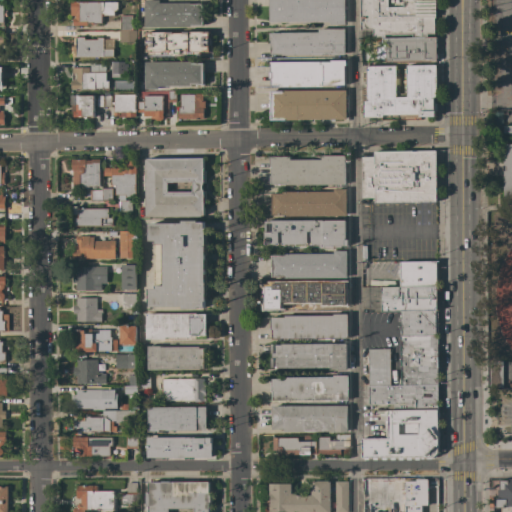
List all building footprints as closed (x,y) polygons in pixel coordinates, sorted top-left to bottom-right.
[(160,0),(160,3),(190,3),(190,4),(203,4),(203,25),(191,25),(191,27),(145,27),(145,0),(160,0)] [(345,0),(345,25),(330,25),(330,22),(269,22),(269,0),(345,0)] [(372,30),(361,30),(360,0),(434,0),(435,34),(421,34),(421,37),(383,38),(372,38),(372,30)] [(104,11),(101,11),(101,23),(93,23),(93,25),(73,26),(73,24),(72,23),(72,21),(73,20),(73,19),(75,19),(75,16),(70,16),(70,10),(70,7),(70,2),(104,2),(104,11)] [(120,30),(120,16),(132,15),(133,30),(120,30)] [(281,56),(281,55),(270,55),(270,41),(269,41),(269,33),(318,32),(318,29),(345,29),(345,55),(281,56)] [(133,30),(136,30),(136,42),(119,42),(119,30),(120,30),(133,30)] [(209,32),(209,33),(210,33),(211,50),(209,50),(209,52),(200,52),(200,54),(186,54),(183,56),(181,56),(180,57),(175,56),(173,56),(172,55),(172,54),(155,55),(155,52),(146,52),(146,50),(144,50),(144,34),(146,34),(146,32),(209,32)] [(74,57),(74,61),(72,61),(72,56),(71,56),(71,51),(71,46),(75,46),(75,45),(74,45),(74,39),(75,39),(75,37),(84,37),(84,40),(97,40),(97,38),(103,38),(103,40),(113,40),(113,57),(74,57)] [(383,38),(421,37),(436,37),(436,61),(385,61),(385,45),(383,45),(383,38)] [(279,87),(279,86),(271,86),(270,78),(269,78),(269,72),(271,72),(271,62),(330,62),(330,61),(346,60),(346,65),(344,65),(345,85),(323,85),(323,86),(279,87)] [(123,73),(112,73),(112,62),(123,62),(123,73)] [(191,62),(191,63),(203,63),(203,84),(191,84),(191,86),(159,86),(159,89),(145,89),(145,62),(191,62)] [(363,114),(361,114),(361,104),(363,104),(363,87),(366,87),(366,82),(363,82),(363,72),(366,72),(366,67),(396,66),(396,69),(399,69),(399,78),(396,78),(396,85),(399,85),(399,94),(404,94),(404,84),(406,84),(406,78),(404,78),(404,69),(406,69),(406,66),(436,65),(437,99),(434,99),(435,117),(420,117),(419,116),(363,118),(363,114)] [(89,68),(89,73),(106,73),(106,81),(108,81),(108,89),(95,89),(71,90),(71,81),(76,81),(76,73),(72,73),(72,68),(89,68)] [(346,90),(346,96),(347,96),(347,112),(346,112),(346,119),(298,119),(298,120),(270,120),(269,90),(346,90)] [(135,94),(135,117),(118,117),(118,116),(114,116),(114,104),(112,104),(112,102),(114,102),(114,95),(135,94)] [(194,94),(201,94),(202,96),(203,100),(201,101),(205,101),(205,109),(203,109),(203,119),(178,119),(178,108),(180,108),(180,94),(194,94)] [(94,95),(94,98),(95,98),(95,101),(94,101),(94,117),(73,117),(72,113),(71,113),(71,96),(94,95)] [(162,95),(162,119),(162,120),(161,121),(158,121),(156,120),(155,120),(155,119),(151,119),(151,116),(144,116),(144,112),(138,112),(138,102),(143,102),(143,96),(162,95)] [(502,111),(503,137),(497,137),(494,137),(494,111),(502,111)] [(503,144),(511,144),(511,199),(503,199),(503,144)] [(375,203),(375,198),(363,198),(362,157),(374,157),(374,152),(435,151),(436,202),(375,203)] [(290,156),(290,160),(320,160),(320,155),(345,155),(345,185),(269,185),(269,175),(271,175),(271,166),(269,166),(269,156),(290,156)] [(146,205),(144,205),(144,168),(145,168),(146,159),(203,158),(204,171),(205,171),(206,182),(203,182),(202,186),(202,188),(203,191),(205,191),(206,203),(204,203),(204,216),(146,217),(146,205)] [(100,186),(89,187),(89,188),(85,188),(85,187),(73,187),(73,170),(71,170),(71,167),(69,167),(69,163),(71,163),(71,160),(85,160),(91,160),(91,159),(99,159),(100,186)] [(125,168),(125,159),(136,159),(136,173),(135,173),(135,197),(125,197),(125,200),(119,200),(119,195),(115,195),(115,187),(113,187),(113,185),(111,185),(111,176),(103,176),(103,168),(125,168)] [(112,188),(112,200),(102,200),(102,190),(102,188),(112,188)] [(333,192),(333,189),(346,189),(346,216),(283,216),(283,215),(271,215),(271,194),(282,194),(282,192),(333,192)] [(102,190),(102,200),(90,200),(90,190),(102,190)] [(131,200),(132,212),(120,212),(120,201),(131,200)] [(74,226),(74,218),(77,218),(77,214),(72,214),(72,206),(77,206),(77,209),(108,209),(108,218),(113,218),(113,226),(74,226)] [(346,220),(346,240),(347,240),(347,246),(323,246),(323,243),(264,244),(264,232),(265,232),(265,221),(346,220)] [(182,223),(182,221),(197,221),(197,222),(204,222),(204,228),(206,228),(206,301),(204,301),(204,307),(198,307),(198,309),(182,309),(182,306),(149,307),(149,289),(156,289),(155,241),(148,241),(148,223),(182,223)] [(134,231),(135,251),(119,251),(118,231),(134,231)] [(81,236),(89,236),(89,237),(93,237),(93,241),(115,241),(114,259),(85,258),(85,260),(80,260),(81,260),(72,260),(72,246),(77,246),(77,243),(76,243),(76,236),(81,236)] [(332,254),(332,251),(347,251),(347,278),(346,278),(346,280),(337,280),(337,278),(284,278),(284,277),(271,277),(271,256),(284,256),(284,254),(332,254)] [(400,287),(400,262),(436,261),(437,286),(400,287)] [(136,289),(121,290),(120,265),(135,265),(136,289)] [(106,267),(106,283),(100,283),(100,291),(76,291),(75,283),(72,283),(72,275),(75,275),(75,267),(106,267)] [(326,282),(326,284),(328,284),(328,289),(326,289),(326,291),(321,291),(321,301),(324,300),(324,304),(321,304),(321,305),(280,305),(280,311),(271,311),(271,282),(326,282)] [(335,288),(346,288),(346,286),(348,286),(349,310),(336,310),(335,288)] [(382,312),(381,287),(400,287),(437,286),(437,311),(400,311),(382,312)] [(136,294),(136,308),(122,308),(122,294),(136,294)] [(96,298),(96,309),(102,309),(102,314),(101,314),(101,322),(76,322),(76,314),(72,314),(72,305),(76,305),(76,298),(96,298)] [(0,310),(2,310),(2,315),(8,315),(8,331),(0,331),(0,310)] [(400,311),(437,311),(439,311),(439,320),(441,319),(441,335),(438,335),(401,336),(400,311)] [(156,313),(162,313),(162,314),(196,313),(196,314),(206,314),(206,335),(191,335),(191,337),(165,337),(166,339),(147,339),(147,332),(145,332),(145,324),(146,324),(146,314),(156,314),(156,313)] [(284,317),(284,316),(333,316),(333,314),(348,314),(348,338),(272,339),(272,330),(271,330),(271,317),(284,317)] [(136,326),(136,344),(120,344),(120,326),(136,326)] [(91,333),(99,333),(99,330),(110,330),(110,337),(111,337),(111,340),(116,340),(117,351),(73,351),(73,330),(91,329),(91,333)] [(368,386),(367,349),(389,349),(390,377),(400,377),(400,343),(397,343),(397,336),(401,336),(438,335),(438,344),(441,344),(442,385),(368,386)] [(271,344),(274,344),(275,345),(281,345),(281,344),(347,343),(347,370),(330,370),(330,368),(278,368),(278,366),(274,366),(274,367),(271,367),(271,358),(273,358),(273,353),(271,353),(271,344)] [(161,346),(161,347),(199,347),(199,348),(204,348),(204,369),(148,370),(148,346),(161,346)] [(136,355),(136,368),(115,368),(115,355),(136,355)] [(76,367),(76,359),(97,360),(97,372),(102,372),(102,374),(106,374),(106,384),(76,383),(76,375),(73,375),(73,367),(76,367)] [(503,387),(489,387),(489,361),(503,361),(503,387)] [(129,385),(129,379),(133,379),(133,378),(139,378),(139,373),(151,373),(151,391),(140,391),(139,385),(129,385)] [(284,379),(284,377),(333,377),(333,375),(348,375),(348,400),(273,401),(272,391),(271,391),(271,379),(284,379)] [(206,378),(206,401),(165,402),(165,395),(162,395),(162,379),(206,378)] [(442,409),(438,409),(393,410),(393,404),(368,405),(368,386),(442,385),(442,409)] [(124,386),(137,386),(137,394),(124,394),(124,386)] [(115,389),(115,394),(118,394),(118,408),(104,408),(104,410),(93,410),(93,408),(76,408),(76,403),(72,403),(72,395),(76,395),(76,390),(115,389)] [(347,406),(348,432),(335,432),(335,431),(284,432),(284,429),(272,429),(272,406),(347,406)] [(206,407),(206,431),(159,431),(159,432),(148,432),(148,407),(206,407)] [(438,412),(438,417),(438,422),(438,427),(438,432),(439,432),(439,436),(438,437),(438,453),(433,457),(432,457),(432,459),(427,459),(427,457),(420,457),(420,459),(415,459),(415,458),(412,458),(412,459),(407,459),(407,458),(404,458),(404,459),(399,459),(399,457),(396,457),(396,459),(391,459),(391,458),(387,458),(387,459),(382,459),(382,458),(378,458),(378,459),(374,459),(374,457),(369,458),(369,459),(366,459),(365,458),(363,456),(363,439),(385,438),(385,420),(388,420),(388,410),(393,410),(438,409),(438,412)] [(128,410),(128,412),(133,412),(133,417),(129,417),(129,423),(115,423),(115,410),(128,410)] [(113,431),(92,431),(92,433),(81,433),(81,435),(73,435),(73,420),(81,421),(81,417),(104,417),(110,421),(113,421),(113,431)] [(330,437),(330,440),(336,440),(336,434),(349,434),(350,449),(340,449),(340,454),(318,454),(318,437),(330,437)] [(137,436),(137,449),(126,449),(126,436),(137,436)] [(146,437),(211,436),(211,458),(146,458),(146,437)] [(88,437),(112,437),(112,446),(111,446),(111,448),(110,448),(110,456),(103,456),(103,458),(98,458),(98,456),(71,457),(71,446),(73,446),(72,437),(88,437)] [(298,437),(298,441),(316,441),(316,455),(282,455),(282,453),(281,454),(279,454),(277,453),(276,452),(276,450),(273,450),(273,438),(298,437)] [(363,511),(363,478),(435,479),(435,511),(363,511)] [(511,511),(494,511),(494,496),(498,496),(498,490),(499,490),(500,481),(508,480),(508,479),(511,479),(511,511)] [(291,493),(296,493),(296,495),(297,495),(311,495),(311,491),(313,491),(313,481),(330,481),(330,491),(335,491),(335,481),(348,481),(348,511),(335,511),(335,497),(331,497),(331,511),(270,511),(270,503),(270,496),(269,496),(269,483),(291,484),(291,493)] [(137,482),(137,492),(127,492),(127,482),(137,482)] [(149,511),(149,506),(146,506),(146,493),(149,493),(148,482),(209,482),(209,492),(211,492),(211,511),(149,511)] [(114,510),(85,510),(85,511),(87,511),(73,511),(73,510),(74,509),(74,507),(77,507),(77,505),(79,503),(81,503),(81,499),(77,499),(76,485),(97,485),(97,487),(98,487),(98,491),(114,491),(114,510)] [(0,511),(0,486),(8,486),(8,511),(0,511)] [(137,492),(137,504),(121,504),(121,492),(137,492)]
